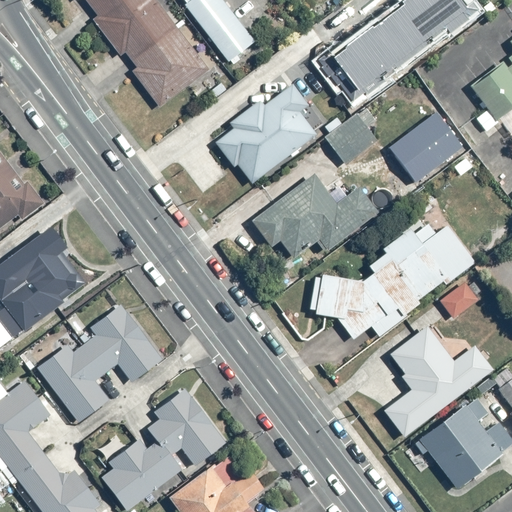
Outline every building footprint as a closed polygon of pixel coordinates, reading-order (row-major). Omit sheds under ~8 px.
[(207,69),(154,0),(85,0),(137,68),(131,72),(158,106),(207,69)] [(471,85),(496,118),(511,106),(511,37),(506,41),(511,48),(511,63),(505,69),(501,63),(471,85)] [(231,127),(213,141),(231,165),(234,163),(250,183),(316,134),(299,111),(308,104),(291,81),(263,102),(259,97),(227,122),(231,127)] [(373,143),(352,115),(321,138),(342,165),(373,143)] [(38,206),(0,156),(0,226),(16,214),(20,219),(38,206)] [(312,172),(248,219),(269,246),(277,240),(290,257),(317,237),(326,248),(375,211),(356,186),(335,202),(312,172)] [(319,273),(312,312),(334,316),(350,337),(368,323),(377,335),(418,304),(414,299),(441,278),(444,282),(472,261),(444,225),(421,243),(410,230),(365,265),(371,272),(360,280),(319,273)] [(34,232),(0,257),(0,312),(19,336),(79,289),(34,232)] [(478,299),(464,281),(437,301),(451,319),(478,299)] [(72,341),(45,361),(34,346),(26,352),(45,377),(48,374),(84,420),(113,397),(99,379),(122,361),(137,380),(166,358),(124,304),(94,326),(100,334),(79,350),(72,341)] [(451,359),(424,323),(385,352),(411,386),(381,408),(402,435),(491,369),(472,344),(451,359)] [(1,376),(0,376),(0,451),(45,511),(109,511),(77,469),(67,477),(32,430),(54,413),(27,377),(11,389),(1,376)] [(100,478),(125,511),(128,511),(191,467),(225,442),(183,385),(147,411),(153,418),(135,432),(140,438),(106,463),(111,470),(100,478)] [(501,453),(464,402),(416,436),(454,487),(501,453)] [(258,492),(229,452),(165,499),(175,511),(250,511),(244,503),(258,492)]
